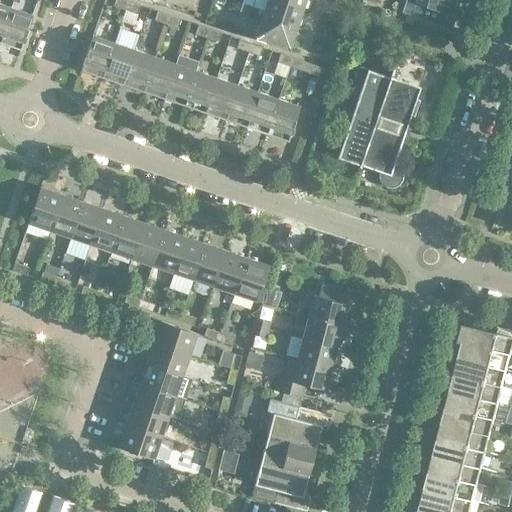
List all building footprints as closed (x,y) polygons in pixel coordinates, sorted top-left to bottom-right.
[(127,1),(123,0),(113,0),(112,6),(124,10),(127,1)] [(253,0),(251,7),(250,7),(246,19),(255,22),(256,17),(260,18),(294,30),(301,8),(277,0),(253,0)] [(304,0),(277,0),(301,8),(304,0)] [(452,5),(454,0),(405,0),(401,13),(446,28),(446,27),(450,28),(454,17),(458,18),(460,11),(460,10),(460,8),(452,5)] [(139,5),(127,1),(124,10),(136,14),(139,5)] [(0,35),(10,8),(0,4),(0,35)] [(237,15),(246,19),(250,7),(241,4),(237,15)] [(31,15),(10,8),(0,35),(0,42),(19,49),(31,15)] [(168,15),(156,11),(153,20),(165,24),(168,15)] [(180,19),(168,15),(165,24),(177,28),(180,19)] [(294,30),(260,18),(253,38),(287,49),(294,30)] [(209,29),(197,25),(194,34),(206,38),(209,29)] [(221,33),(209,29),(206,38),(218,42),(221,33)] [(113,43),(91,36),(80,70),(101,77),(113,43)] [(250,43),(238,40),(235,48),(247,52),(250,43)] [(133,50),(113,43),(101,77),(121,84),(133,50)] [(262,48),(250,43),(247,52),(259,56),(262,48)] [(154,57),(133,50),(121,84),(142,91),(154,57)] [(177,54),(174,64),(162,98),(183,105),(195,71),(198,62),(177,54)] [(291,57),(279,54),(276,62),(288,66),(291,57)] [(174,64),(154,57),(142,91),(162,98),(174,64)] [(321,68),(291,57),(288,66),(318,76),(321,68)] [(362,84),(351,113),(374,121),(389,77),(359,67),(358,68),(362,84)] [(215,78),(195,71),(183,105),(204,112),(215,78)] [(419,88),(389,77),(374,121),(408,133),(410,128),(406,127),(410,115),(412,116),(418,100),(415,99),(419,88)] [(236,85),(215,78),(204,112),(224,119),(236,85)] [(256,92),(236,85),(224,119),(245,126),(256,92)] [(277,99),(256,92),(245,126),(265,133),(277,99)] [(298,106),(277,99),(265,133),(286,140),(298,106)] [(326,105),(323,113),(338,119),(341,110),(326,105)] [(374,121),(351,113),(346,131),(344,132),(343,133),(342,134),(341,135),(340,136),(340,138),(339,139),(339,141),(339,142),(339,144),(339,145),(340,148),(336,157),(359,165),(374,121)] [(408,133),(374,121),(359,165),(369,168),(369,166),(379,169),(378,172),(378,178),(380,184),(386,187),(392,187),(397,185),(401,180),(401,173),(399,168),(393,164),(403,136),(407,137),(408,133)] [(511,185),(507,184),(502,199),(507,201),(511,186),(511,185)] [(61,194),(39,187),(27,223),(49,230),(61,194)] [(81,201),(61,194),(49,230),(69,237),(81,201)] [(502,199),(497,214),(502,216),(507,201),(502,199)] [(102,208),(81,201),(69,237),(89,244),(102,208)] [(122,215),(102,208),(89,244),(110,251),(122,215)] [(143,222),(122,215),(110,251),(131,258),(143,222)] [(163,229),(143,222),(131,258),(151,265),(163,229)] [(184,236),(163,229),(151,265),(171,272),(184,236)] [(204,243),(184,236),(171,272),(192,279),(204,243)] [(225,250),(204,243),(192,279),(212,286),(225,250)] [(245,257),(225,250),(212,286),(233,293),(245,257)] [(267,265),(245,257),(233,293),(254,301),(267,265)] [(28,268),(13,263),(11,270),(25,275),(28,268)] [(41,272),(39,280),(53,285),(55,277),(41,272)] [(70,282),(55,277),(53,285),(67,289),(70,282)] [(312,296),(307,317),(347,327),(350,315),(344,313),(346,304),(342,303),(345,290),(320,284),(317,297),(312,296)] [(82,286),(79,294),(94,298),(96,291),(82,286)] [(268,287),(264,301),(278,305),(282,291),(268,287)] [(110,296),(96,291),(94,298),(108,303),(110,296)] [(123,302),(128,304),(137,307),(139,299),(125,294),(123,302)] [(154,304),(139,299),(137,307),(151,312),(154,304)] [(166,308),(164,316),(178,321),(180,313),(166,308)] [(194,318),(180,313),(178,321),(192,326),(194,318)] [(252,317),(250,325),(251,325),(267,329),(269,321),(252,317)] [(347,327),(307,317),(301,338),(335,347),(337,338),(343,340),(347,327)] [(196,333),(160,321),(152,342),(188,355),(196,333)] [(470,324),(466,341),(510,353),(511,347),(511,331),(497,326),(496,328),(498,328),(497,331),(470,324)] [(251,325),(249,333),(265,338),(267,329),(251,325)] [(205,328),(205,330),(203,336),(217,341),(219,333),(205,328)] [(233,338),(219,333),(217,341),(231,345),(233,338)] [(335,347),(301,338),(296,359),(330,368),(335,347)] [(510,353),(466,341),(460,351),(462,352),(462,353),(463,354),(462,358),(506,369),(510,353)] [(188,355),(152,342),(145,363),(181,375),(188,355)] [(233,355),(229,369),(236,371),(240,357),(233,355)] [(506,369),(462,358),(461,362),(460,362),(459,363),(457,363),(457,374),(502,386),(506,369)] [(330,368),(296,359),(291,379),(277,376),(273,390),(300,396),(304,384),(324,389),(330,368)] [(181,375),(145,363),(138,383),(174,396),(181,375)] [(236,371),(229,369),(225,384),(233,386),(236,371)] [(502,386),(457,374),(453,390),(498,402),(502,386)] [(174,396),(138,383),(131,404),(167,416),(174,396)] [(498,402),(453,390),(449,406),(494,418),(498,402)] [(264,421),(269,423),(266,437),(314,449),(319,429),(324,430),(325,430),(325,429),(326,429),(327,428),(327,427),(330,415),(298,406),(301,397),(283,393),(281,402),(268,398),(268,400),(269,400),(264,421)] [(222,397),(218,411),(225,413),(229,399),(222,397)] [(236,401),(233,413),(246,416),(247,412),(241,402),(236,401)] [(167,416),(131,404),(125,424),(160,436),(167,416)] [(494,418),(449,406),(444,423),(489,434),(494,418)] [(225,413),(218,411),(214,426),(222,428),(225,413)] [(489,434),(444,423),(440,439),(485,451),(489,434)] [(160,436),(125,424),(117,446),(153,458),(160,436)] [(235,435),(227,433),(224,444),(232,446),(235,435)] [(314,449),(266,437),(260,460),(308,473),(314,449)] [(211,439),(207,453),(215,455),(218,441),(211,439)] [(485,451),(440,439),(436,455),(481,467),(485,451)] [(215,455),(207,453),(203,468),(211,470),(215,455)] [(481,467),(436,455),(432,471),(477,483),(481,467)] [(308,473),(260,460),(250,496),(305,511),(309,498),(309,497),(309,496),(308,495),(307,495),(302,493),(308,473)] [(477,483),(432,471),(428,488),(473,499),(477,483)] [(511,481),(505,480),(502,492),(510,494),(511,487),(511,481)] [(34,511),(40,492),(21,485),(21,484),(19,484),(9,511),(34,511)] [(469,511),(473,499),(428,488),(423,504),(454,511),(469,511)] [(510,494),(502,492),(499,504),(507,506),(510,494)] [(51,494),(44,511),(69,511),(72,503),(53,496),(53,495),(51,494)]
